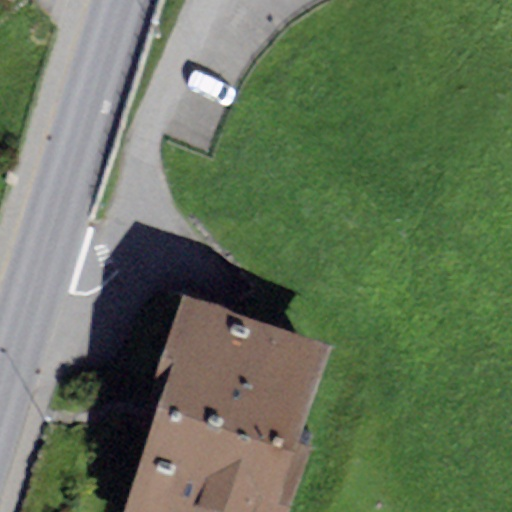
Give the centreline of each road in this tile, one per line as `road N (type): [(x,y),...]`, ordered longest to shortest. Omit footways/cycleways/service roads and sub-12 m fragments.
road 1 (residential): [(205,0),(141,136),(134,242),(89,294),(35,283)]
road 2 (tertiary): [(35,283),(121,0)]
